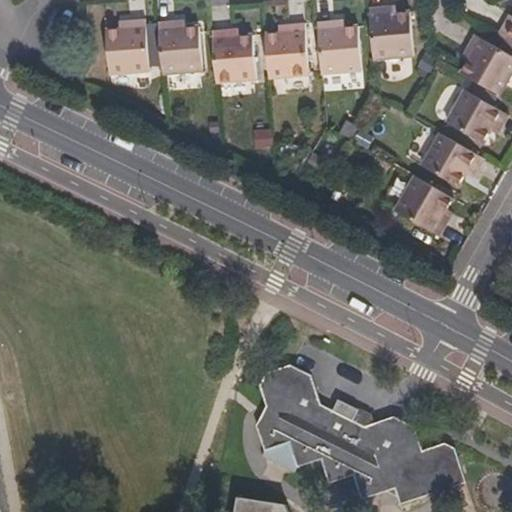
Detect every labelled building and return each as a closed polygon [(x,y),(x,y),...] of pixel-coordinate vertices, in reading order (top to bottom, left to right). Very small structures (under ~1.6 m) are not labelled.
[(406,46),(404,2),(388,3),(379,3),(379,0),(361,0),(366,48),(406,46)] [(511,37),(511,0),(507,8),(503,16),(495,12),(489,24),(511,37)] [(500,4),(495,12),(503,16),(507,8),(500,4)] [(140,60),(139,9),(123,10),(123,18),(111,18),(102,19),(104,62),(140,60)] [(193,59),(191,14),(175,14),(165,14),(165,9),(149,10),(153,59),(153,60),(193,59)] [(356,56),(353,13),(335,15),(326,15),(325,9),(309,10),(313,59),(356,56)] [(111,18),(123,18),(123,10),(111,10),(111,18)] [(301,62),(299,11),(284,12),(285,19),(258,20),(261,64),(301,62)] [(249,64),(246,21),(231,23),(221,23),(220,17),(203,18),(207,67),(249,64)] [(488,85),(507,50),(471,31),(465,43),(457,39),(446,61),(488,85)] [(414,75),(426,55),(416,49),(405,69),(414,75)] [(495,119),(501,107),(460,83),(442,114),(477,134),(488,115),(495,119)] [(495,119),(488,115),(483,123),(490,127),(495,119)] [(206,116),(198,117),(199,127),(207,126),(206,116)] [(341,130),(346,122),(335,116),(330,124),(341,130)] [(267,140),(266,124),(244,127),(245,143),(267,140)] [(470,163),(477,152),(433,126),(415,156),(452,178),(459,166),(464,159),(470,163)] [(290,160),(297,147),(287,142),(280,155),(290,160)] [(309,170),(317,155),(302,148),(295,162),(309,170)] [(470,163),(464,159),(459,166),(466,170),(470,163)] [(445,191),(408,169),(392,197),(435,223),(442,211),(435,207),(439,200),(445,191)] [(435,207),(442,211),(447,204),(439,200),(435,207)] [(400,484),(408,500),(472,474),(458,440),(447,434),(429,442),(418,416),(398,405),(371,418),(371,406),(340,388),(334,398),(330,398),(328,396),(316,365),(299,356),(272,366),(264,383),(272,404),(263,420),(272,446),(273,449),(272,453),(300,468),(324,455),(336,481),(357,471),(368,497),(400,484)] [(297,511),(293,500),(243,491),(239,511),(297,511)]
